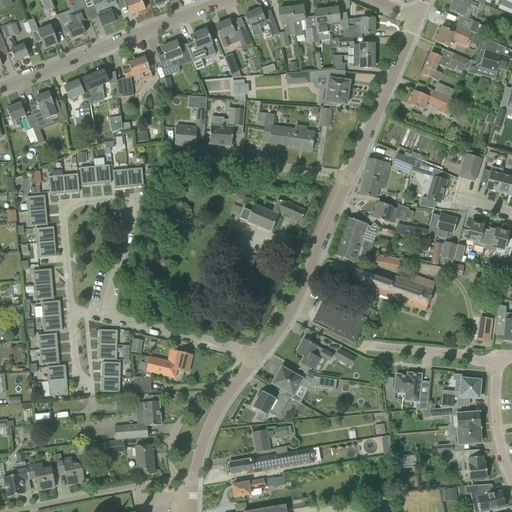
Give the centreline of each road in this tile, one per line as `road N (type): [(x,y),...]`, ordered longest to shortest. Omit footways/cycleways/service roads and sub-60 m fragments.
road 1 (residential): [(69,313),(62,207),(133,202),(103,316)]
road 2 (residential): [(0,87),(226,0)]
road 3 (unclassified): [(256,357),(288,315),(348,175)]
road 4 (residential): [(348,175),(178,158)]
road 5 (unclassified): [(348,175),(416,19)]
road 6 (residential): [(256,357),(103,316)]
road 7 (residential): [(237,383),(225,377),(209,390),(171,437),(172,478),(192,479)]
road 8 (residential): [(362,346),(495,362)]
road 9 (residential): [(495,362),(496,426),(511,483)]
